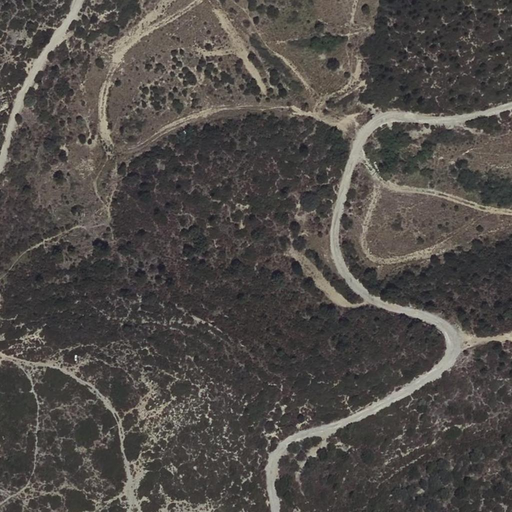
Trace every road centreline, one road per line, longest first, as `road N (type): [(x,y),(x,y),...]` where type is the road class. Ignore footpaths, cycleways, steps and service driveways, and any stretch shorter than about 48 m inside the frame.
road 1 (track): [(511,105),(481,118),(389,115),(358,139),(336,222),(341,276),(362,296),(420,314),(456,340),(450,361),(423,380),(353,418),(286,440),(270,461),(275,511)]
road 2 (track): [(0,166),(26,87),(81,0)]
